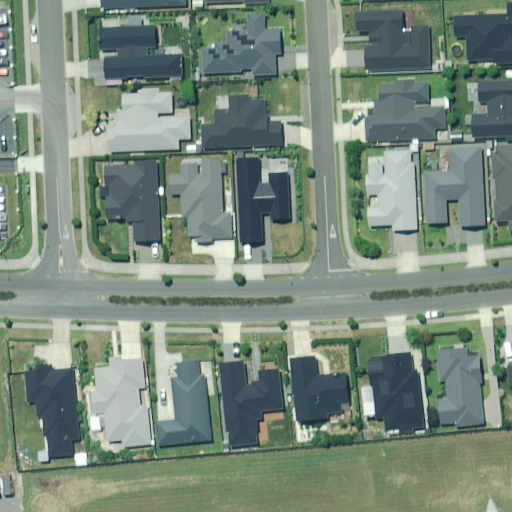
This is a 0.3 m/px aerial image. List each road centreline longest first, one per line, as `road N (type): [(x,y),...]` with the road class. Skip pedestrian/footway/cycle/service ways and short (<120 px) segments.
road 1 (residential): [(330,286),(317,0)]
road 2 (residential): [(61,285),(50,0)]
road 3 (tertiary): [(331,310),(61,309)]
road 4 (tertiary): [(61,285),(330,286)]
road 5 (tertiary): [(330,286),(511,270)]
road 6 (tertiary): [(511,294),(331,310)]
